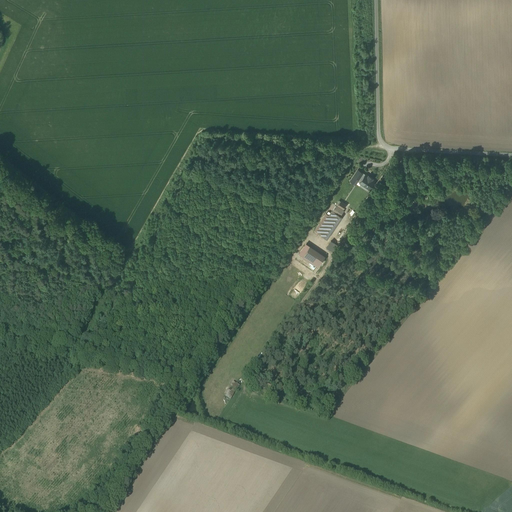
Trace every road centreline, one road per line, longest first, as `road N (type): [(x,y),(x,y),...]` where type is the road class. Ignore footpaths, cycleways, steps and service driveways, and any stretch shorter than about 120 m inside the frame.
road 1 (track): [(86,344),(201,372),(351,147)]
road 2 (unclassified): [(511,154),(386,149),(378,134),(376,0)]
